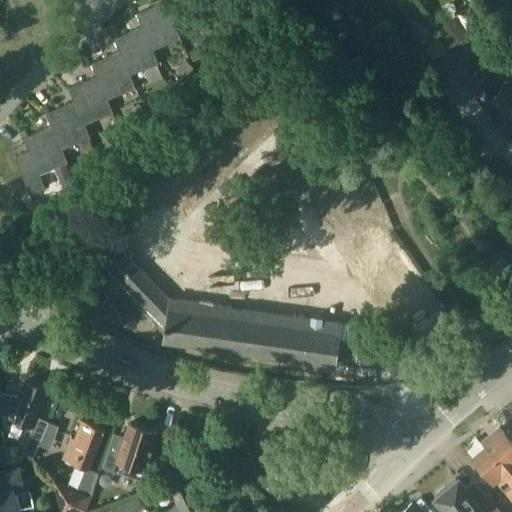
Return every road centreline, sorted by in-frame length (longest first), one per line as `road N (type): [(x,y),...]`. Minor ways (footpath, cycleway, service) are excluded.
road 1 (tertiary): [(413,448),(365,416),(179,385),(0,313)]
road 2 (residential): [(0,112),(97,17),(88,0)]
road 3 (tertiary): [(413,448),(511,361)]
